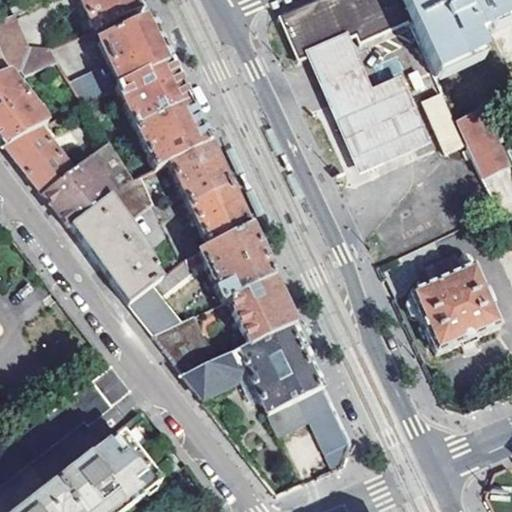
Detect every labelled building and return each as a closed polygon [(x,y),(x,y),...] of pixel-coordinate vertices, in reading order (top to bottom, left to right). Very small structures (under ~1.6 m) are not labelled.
[(79,0),(94,31),(95,33),(144,11),(138,0),(79,0)] [(410,25),(398,0),(324,0),(281,19),(301,63),(307,61),(328,51),(349,42),(358,38),(362,47),(410,25)] [(511,0),(398,0),(410,25),(435,78),(482,56),(474,41),(511,23),(511,0)] [(0,23),(0,59),(7,76),(18,71),(23,79),(55,64),(50,52),(33,46),(11,18),(0,23)] [(119,90),(170,67),(166,59),(149,21),(99,43),(119,90)] [(307,61),(359,178),(430,147),(400,79),(372,92),(349,42),(328,51),(307,61)] [(114,92),(133,133),(189,107),(180,87),(170,67),(119,90),(114,92)] [(414,93),(433,86),(427,69),(408,75),(414,93)] [(83,107),(107,95),(96,71),(68,84),(83,107)] [(45,126),(38,113),(36,115),(7,76),(0,79),(0,143),(4,149),(38,131),(45,126)] [(423,105),(448,157),(467,147),(457,126),(443,95),(423,105)] [(133,133),(151,174),(166,167),(208,148),(205,140),(189,107),(133,133)] [(467,147),(482,180),(505,169),(481,116),(457,126),(467,147)] [(496,126),(506,147),(511,144),(511,131),(507,121),(496,126)] [(38,131),(4,149),(8,155),(41,198),(44,195),(71,174),(38,131)] [(66,224),(71,229),(130,184),(107,145),(71,174),(44,195),(53,207),(66,224)] [(208,148),(166,167),(186,210),(228,190),(218,169),(208,148)] [(152,206),(139,180),(130,184),(71,229),(88,254),(126,225),(152,206)] [(228,190),(186,210),(206,253),(248,232),(238,212),(228,190)] [(53,207),(44,195),(41,198),(39,199),(66,233),(71,229),(66,224),(53,207)] [(88,254),(120,295),(135,282),(126,270),(148,255),(126,225),(88,254)] [(206,253),(198,257),(219,306),(225,303),(272,282),(252,239),(248,232),(206,253)] [(151,288),(158,283),(153,275),(155,273),(148,255),(126,270),(135,282),(120,295),(122,298),(127,306),(151,288)] [(436,358),(501,329),(475,267),(459,274),(454,262),(419,277),(424,290),(410,296),(411,300),(407,302),(405,306),(411,319),(415,321),(419,320),(436,358)] [(272,282),(225,303),(246,348),(292,326),(276,291),(272,282)] [(150,338),(180,324),(151,288),(127,306),(150,338)] [(203,350),(188,321),(180,324),(150,338),(183,379),(214,364),(206,349),(203,350)] [(214,364),(183,379),(200,402),(201,402),(232,388),(236,378),(244,395),(254,391),(276,439),(310,423),(300,401),(323,390),(297,336),(292,326),(246,348),(214,364)] [(0,511),(126,511),(179,471),(168,458),(148,474),(135,458),(156,443),(136,416),(99,445),(104,451),(23,511),(0,511),(0,484),(82,421),(85,426),(129,392),(110,369),(0,453),(0,511)] [(340,469),(349,446),(323,390),(300,401),(310,423),(332,473),(340,469)]
